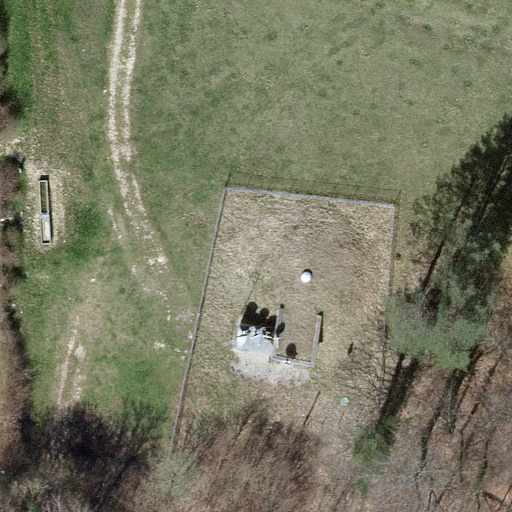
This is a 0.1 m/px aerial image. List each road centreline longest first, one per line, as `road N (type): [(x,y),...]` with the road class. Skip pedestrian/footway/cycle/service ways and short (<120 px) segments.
road 1 (track): [(224,381),(170,296),(127,188),(118,103),(129,0)]
road 2 (track): [(127,188),(51,441),(38,511)]
